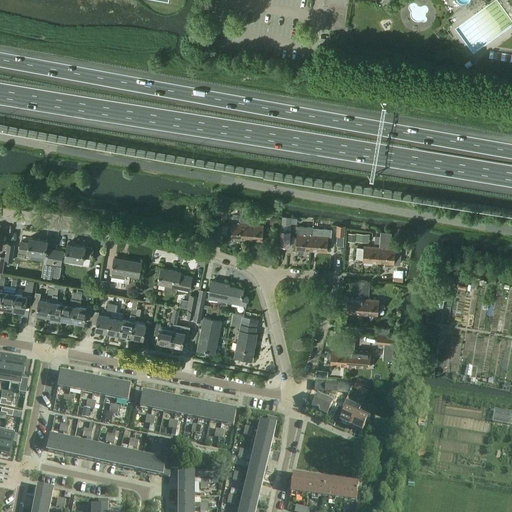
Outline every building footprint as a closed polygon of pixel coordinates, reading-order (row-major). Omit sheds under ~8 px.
[(221,202),(218,218),(226,219),(229,204),(221,202)] [(228,226),(228,234),(232,234),(231,238),(234,238),(234,240),(239,240),(239,239),(247,239),(248,223),(249,215),(233,214),(233,222),(232,226),(228,226)] [(291,229),(292,217),(282,216),(281,228),(291,229)] [(248,223),(247,239),(262,240),(264,224),(248,223)] [(293,236),(292,245),(296,245),(296,249),(298,249),(298,252),(304,252),(304,250),(311,250),(313,227),(298,226),(297,233),(297,237),(293,236)] [(313,228),(311,250),(327,252),(328,236),(331,237),(331,229),(313,228)] [(379,246),(378,262),(385,263),(384,266),(392,266),(392,263),(394,263),(394,261),(400,262),(401,248),(390,247),(391,232),(380,231),(380,236),(380,243),(379,246)] [(280,246),(289,247),(290,232),(281,232),(280,246)] [(356,233),(356,241),(369,242),(369,234),(356,233)] [(21,241),(19,252),(26,253),(45,256),(47,240),(30,237),(29,243),(21,241)] [(67,243),(65,259),(66,259),(65,261),(74,263),(74,260),(83,262),(84,257),(91,259),(93,248),(85,247),(85,246),(67,243)] [(12,260),(15,245),(8,244),(5,259),(12,260)] [(363,261),(378,262),(379,246),(364,245),(363,261)] [(47,265),(53,266),(56,250),(50,249),(47,265)] [(63,251),(56,250),(53,266),(60,267),(63,251)] [(112,273),(111,276),(125,278),(126,275),(139,277),(141,262),(114,258),(112,273)] [(161,268),(158,284),(165,285),(164,291),(172,292),(172,291),(176,292),(176,288),(189,291),(192,277),(180,274),(181,272),(161,268)] [(15,292),(12,309),(24,311),(25,306),(30,307),(33,289),(34,281),(26,280),(25,289),(23,289),(23,294),(15,292)] [(101,280),(99,291),(106,292),(108,281),(101,280)] [(229,286),(229,284),(212,280),(208,297),(246,305),(248,296),(242,295),(244,289),(229,286)] [(200,289),(197,305),(204,307),(207,291),(200,289)] [(12,309),(15,292),(3,290),(0,307),(12,309)] [(48,316),(51,300),(40,297),(41,293),(36,292),(33,307),(37,308),(36,313),(48,316)] [(51,300),(48,316),(61,318),(63,302),(57,301),(58,296),(57,296),(53,295),(52,300),(51,300)] [(187,301),(186,307),(188,308),(195,309),(198,296),(190,295),(189,301),(187,301)] [(347,313),(362,314),(364,298),(348,297),(347,313)] [(63,302),(61,318),(72,320),(76,299),(72,298),(71,298),(70,304),(63,302)] [(379,300),(364,298),(362,314),(378,315),(379,300)] [(76,299),(72,320),(84,323),(85,318),(90,318),(92,306),(87,305),(87,307),(80,305),(81,300),(76,299)] [(197,305),(194,321),(200,323),(204,307),(197,305)] [(95,329),(107,331),(110,315),(100,313),(100,311),(94,310),(92,323),(96,324),(95,329)] [(237,319),(243,320),(244,316),(235,314),(234,323),(236,323),(237,319)] [(107,331),(119,334),(122,318),(110,315),(107,331)] [(221,319),(204,316),(198,349),(215,353),(221,319)] [(131,336),(134,320),(122,318),(119,334),(131,336)] [(134,320),(131,336),(143,338),(144,333),(149,334),(152,322),(146,321),(146,323),(134,320)] [(156,323),(154,333),(158,334),(157,341),(169,344),(172,328),(173,328),(174,323),(171,322),(168,322),(167,327),(160,326),(160,324),(156,323)] [(253,345),(256,327),(241,324),(235,357),(252,360),(255,345),(253,345)] [(184,331),(173,328),(172,328),(169,344),(182,346),(183,340),(187,341),(190,327),(185,325),(184,331)] [(348,342),(346,365),(369,367),(370,352),(353,350),(353,348),(355,348),(355,338),(348,337),(348,342)] [(328,352),(327,360),(331,360),(330,364),(333,364),(333,367),(338,367),(338,365),(346,365),(348,342),(332,341),(332,349),(331,352),(328,352)] [(2,359),(0,372),(0,382),(9,384),(13,360),(2,359)] [(13,360),(9,384),(20,386),(18,394),(25,395),(28,381),(21,380),(22,376),(23,376),(24,370),(23,369),(24,362),(13,360)] [(70,391),(73,376),(61,374),(58,389),(70,391)] [(81,394),(84,378),(73,376),(70,391),(81,394)] [(93,396),(96,381),(84,378),(81,394),(93,396)] [(104,398),(107,383),(96,381),(93,396),(104,398)] [(116,400),(119,385),(107,383),(104,398),(116,400)] [(337,385),(326,384),(325,392),(337,394),(337,385)] [(119,385),(116,400),(128,403),(131,387),(119,385)] [(152,411),(155,396),(143,393),(140,409),(152,411)] [(155,396),(152,411),(164,413),(167,398),(155,396)] [(333,404),(318,397),(312,410),(317,412),(317,413),(319,414),(319,413),(327,417),(333,404)] [(167,398),(164,413),(175,416),(178,400),(167,398)] [(178,400),(175,416),(187,418),(190,403),(178,400)] [(346,402),(339,418),(342,420),(340,423),(351,428),(358,412),(359,411),(360,408),(346,402)] [(190,403),(187,418),(198,420),(201,405),(190,403)] [(201,405),(198,420),(210,423),(213,407),(201,405)] [(213,407),(210,423),(221,425),(224,410),(213,407)] [(236,412),(224,410),(221,425),(233,427),(236,412)] [(358,412),(351,428),(362,433),(370,417),(358,412)] [(267,424),(261,423),(258,435),(273,438),(277,421),(268,418),(267,424)] [(3,431),(0,447),(0,454),(9,457),(13,438),(14,433),(3,431)] [(273,438),(258,435),(255,446),(270,450),(273,438)] [(47,452),(59,455),(62,440),(50,437),(47,452)] [(74,442),(62,440),(59,455),(70,457),(74,442)] [(82,460),(85,445),(74,442),(70,457),(82,460)] [(94,462),(97,447),(85,445),(82,460),(94,462)] [(268,461),(270,450),(255,446),(252,458),(268,461)] [(105,465),(108,449),(97,447),(94,462),(105,465)] [(117,467),(120,452),(108,449),(105,465),(117,467)] [(128,470),(132,454),(120,452),(117,467),(128,470)] [(140,472),(143,457),(132,454),(128,470),(140,472)] [(140,472),(151,475),(155,459),(143,457),(140,472)] [(265,473),(268,461),(252,458),(250,469),(265,473)] [(155,459),(151,475),(169,479),(171,469),(165,468),(167,462),(155,459)] [(262,484),(265,473),(250,469),(247,481),(262,484)] [(179,473),(179,485),(195,485),(195,473),(179,473)] [(293,476),(291,494),(296,495),(296,498),(303,499),(303,496),(307,496),(310,478),(294,476),(293,476)] [(310,478),(307,496),(312,497),(311,500),(318,501),(319,498),(323,499),(326,481),(310,478)] [(260,496),(262,484),(247,481),(244,492),(260,496)] [(326,481),(323,499),(329,499),(328,502),(335,503),(336,500),(340,501),(342,483),(326,481)] [(342,483),(340,501),(356,503),(359,486),(358,485),(342,483)] [(195,485),(179,485),(179,497),(195,497),(195,485)] [(36,499),(51,502),(53,490),(38,487),(36,499)] [(257,507),(260,496),(244,492),(242,503),(257,507)] [(195,497),(179,497),(179,509),(195,509),(195,497)] [(39,511),(49,511),(51,502),(36,499),(33,511),(39,511)] [(91,511),(107,511),(108,501),(99,501),(98,507),(92,507),(91,511)] [(242,503),(239,511),(255,511),(257,507),(242,503)]
